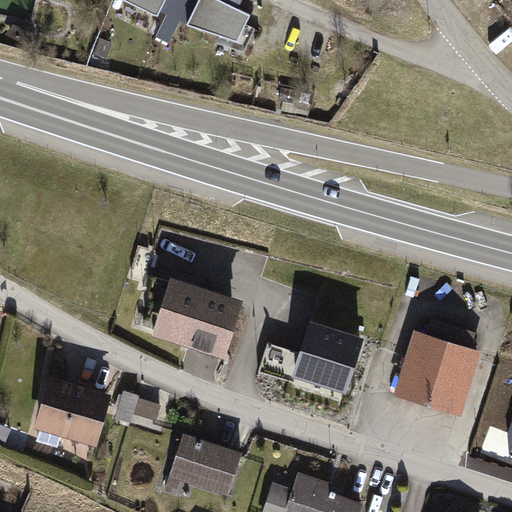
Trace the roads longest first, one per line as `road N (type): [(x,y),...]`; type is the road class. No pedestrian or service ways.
road 1 (trunk): [(0,97),(511,253)]
road 2 (trunk): [(511,187),(0,77)]
road 3 (residential): [(511,497),(206,395),(28,305)]
road 4 (residential): [(281,0),(427,54),(469,43)]
